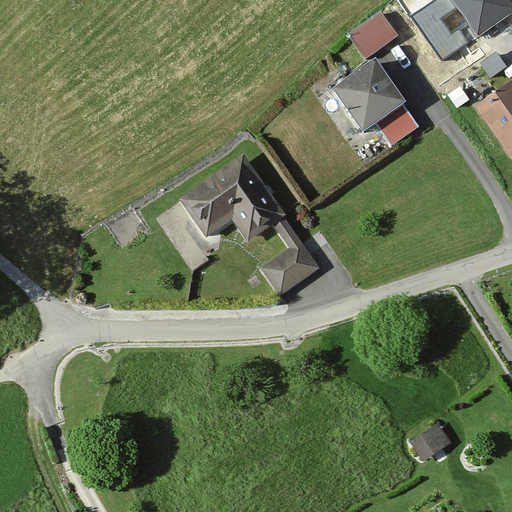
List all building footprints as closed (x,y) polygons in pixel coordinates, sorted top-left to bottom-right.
[(511,0),(455,0),(482,36),(511,15),(511,0)] [(383,11),(351,35),(371,61),(403,37),(383,11)] [(381,61),(339,90),(368,133),(410,105),(381,61)] [(511,83),(477,107),(511,158),(511,157),(511,83)] [(248,157),(183,200),(209,240),(235,223),(248,243),(287,217),(248,157)] [(302,243),(263,268),(281,295),(320,271),(302,243)] [(437,426),(411,444),(425,463),(450,445),(437,426)]
